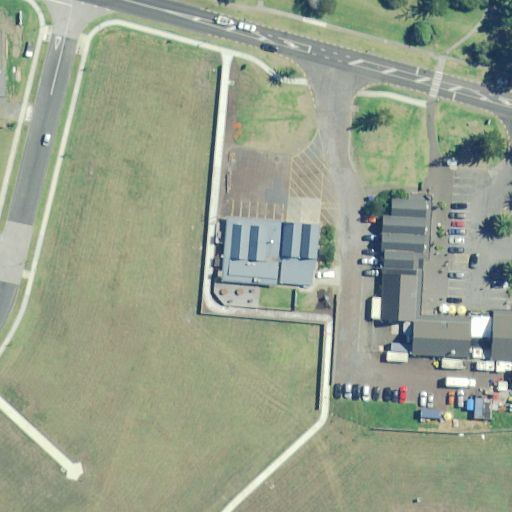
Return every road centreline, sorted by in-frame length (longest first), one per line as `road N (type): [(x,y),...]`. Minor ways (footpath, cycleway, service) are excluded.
road 1 (tertiary): [(511,110),(117,0)]
road 2 (residential): [(74,0),(17,263)]
